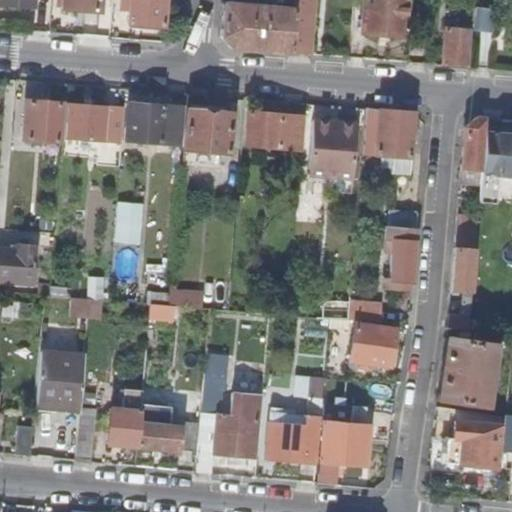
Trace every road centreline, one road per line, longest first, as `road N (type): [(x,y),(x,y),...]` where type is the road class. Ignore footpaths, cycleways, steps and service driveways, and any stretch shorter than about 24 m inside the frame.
road 1 (residential): [(404,511),(448,91)]
road 2 (residential): [(360,511),(0,477)]
road 3 (residential): [(448,91),(196,70)]
road 4 (residential): [(196,70),(0,54)]
